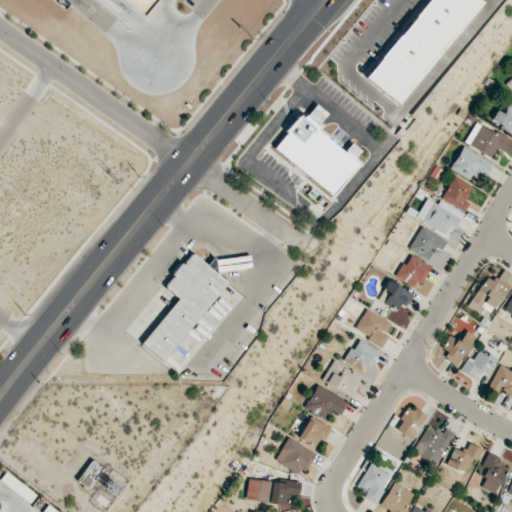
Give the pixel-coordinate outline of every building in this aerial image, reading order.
[(124,0),(142,15),(154,0),(124,0)] [(480,0),(426,0),(366,80),(401,106),(480,0)] [(502,113),(497,110),(490,120),(511,134),(511,105),(508,103),(502,113)] [(332,197),(359,161),(299,115),(271,151),(332,197)] [(491,157),(496,148),(511,156),(511,141),(475,122),(464,143),(491,157)] [(470,180),(476,170),(486,176),(493,163),(462,146),(449,169),(470,180)] [(473,186),(452,176),(441,200),(462,210),(473,186)] [(437,204),(426,198),(415,217),(444,234),(449,226),(454,228),(460,218),(449,212),(452,208),(439,200),(437,204)] [(434,247),(440,250),(445,240),(419,227),(408,250),(428,259),(434,247)] [(176,299),(140,344),(162,362),(227,282),(215,273),(222,264),(213,257),(206,265),(190,252),(161,287),(176,299)] [(395,277),(416,289),(429,266),(408,254),(395,277)] [(485,276),(466,307),(478,314),(482,308),(491,313),(511,279),(511,274),(503,269),(495,282),(485,276)] [(410,292),(387,281),(377,301),(401,312),(410,292)] [(511,294),(502,313),(511,318),(511,294)] [(389,323),(366,309),(353,329),(381,347),(387,336),(383,333),(389,323)] [(441,349),(447,352),(444,359),(458,365),(472,334),(464,331),(460,340),(448,335),(441,349)] [(344,362),(365,372),(377,349),(355,339),(344,362)] [(459,370),(472,378),(477,369),(487,375),(496,360),(478,349),(471,361),(466,357),(459,370)] [(356,372),(330,361),(321,383),(352,395),(356,384),(352,382),(356,372)] [(511,399),(511,398),(511,369),(499,364),(488,387),(511,399)] [(338,420),(347,400),(314,386),(305,407),(338,420)] [(395,430),(412,439),(424,413),(407,405),(395,430)] [(309,417),(297,437),(317,449),(329,429),(309,417)] [(435,464),(452,432),(444,428),(442,432),(427,424),(412,452),(435,464)] [(315,453),(287,438),(274,460),(302,475),(315,453)] [(464,452),(452,448),(446,466),(467,473),(471,458),(477,460),(481,448),(467,443),(464,452)] [(496,493),(507,462),(485,455),(478,475),(484,477),(481,488),(496,493)] [(92,458),(104,468),(87,489),(75,480),(92,458)] [(374,504),(391,475),(369,463),(355,486),(365,492),(362,497),(374,504)] [(285,504),(286,494),(298,495),(300,483),(247,478),(245,500),(285,504)] [(388,511),(404,511),(407,508),(405,507),(412,493),(392,482),(379,505),(389,511),(388,511)]
